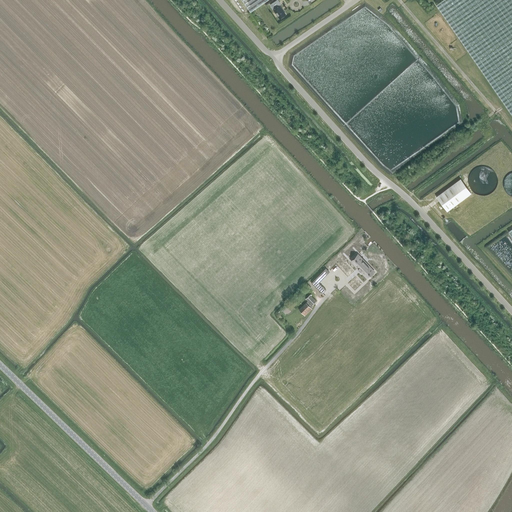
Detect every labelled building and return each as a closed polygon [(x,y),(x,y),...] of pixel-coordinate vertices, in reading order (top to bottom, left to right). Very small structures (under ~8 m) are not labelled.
[(242,0),(250,12),(267,0),(309,0),(310,0),(242,0)] [(278,0),(276,0),(273,2),(276,7),(273,10),(279,19),(285,14),(279,5),(281,4),(278,0)] [(511,0),(443,0),(436,5),(511,115),(511,0)] [(471,193),(460,179),(436,197),(447,212),(471,193)] [(372,270),(359,256),(356,259),(355,259),(356,260),(353,262),(358,268),(360,271),(361,270),(364,272),(363,273),(366,276),(369,274),(370,273),(369,273),(372,270)] [(319,283),(315,279),(311,283),(322,293),(326,290),(319,283)] [(312,309),(310,307),(316,301),(310,295),(306,299),(308,301),(306,303),(299,309),(305,315),(312,309)]
